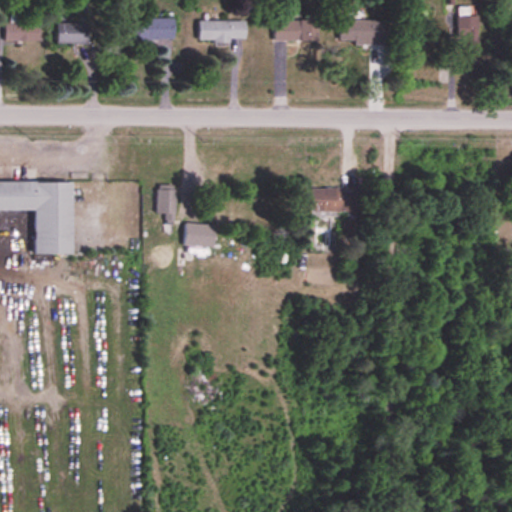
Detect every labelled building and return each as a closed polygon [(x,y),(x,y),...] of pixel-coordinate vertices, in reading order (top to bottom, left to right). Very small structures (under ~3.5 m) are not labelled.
[(476,15),(468,15),(468,8),(457,8),(457,36),(448,36),(448,63),(476,63),(476,15)] [(130,19),(130,41),(173,41),(173,19),(130,19)] [(315,42),(315,21),(272,21),(273,42),(315,42)] [(380,44),(380,21),(338,21),(338,44),(380,44)] [(244,22),(198,22),(198,43),(244,43),(244,22)] [(39,23),(4,23),(4,41),(39,41),(39,23)] [(56,44),(86,44),(86,23),(56,23),(56,44)] [(71,182),(0,181),(0,210),(34,210),(34,254),(71,254),(71,182)] [(156,187),(156,214),(164,214),(164,222),(174,222),(174,187),(156,187)] [(310,212),(356,212),(356,189),(310,189),(310,212)] [(182,245),(212,248),(215,226),(184,223),(182,245)]
